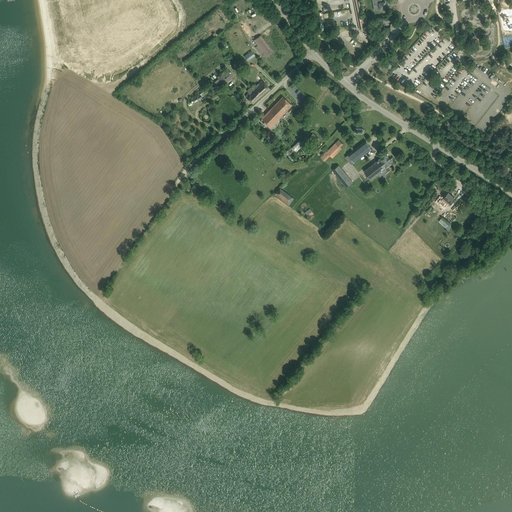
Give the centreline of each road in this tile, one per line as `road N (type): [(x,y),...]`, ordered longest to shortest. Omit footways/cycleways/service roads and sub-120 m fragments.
road 1 (unclassified): [(96,289),(187,169),(313,52)]
road 2 (tertiary): [(511,194),(349,87),(313,52)]
road 3 (track): [(435,144),(433,159),(486,213),(436,273)]
